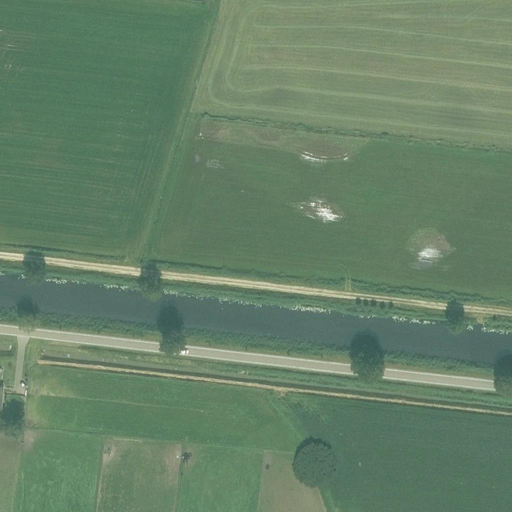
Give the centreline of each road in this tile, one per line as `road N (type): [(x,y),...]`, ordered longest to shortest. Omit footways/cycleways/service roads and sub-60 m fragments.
road 1 (track): [(0,255),(511,314)]
road 2 (unclassified): [(511,388),(0,330)]
